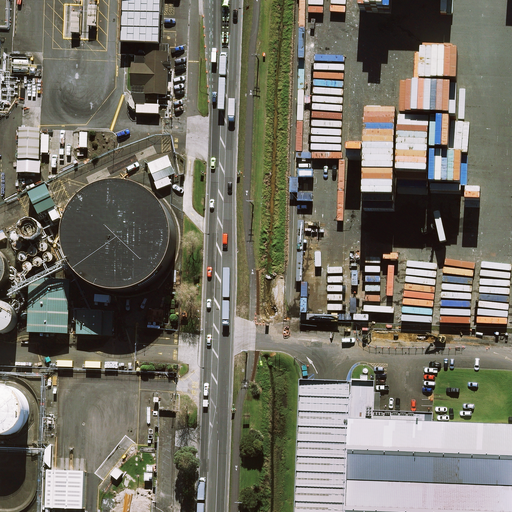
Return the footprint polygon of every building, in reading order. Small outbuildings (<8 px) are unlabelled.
[(159,0),(123,0),(122,37),(159,39),(159,0)] [(98,28),(100,9),(92,8),(90,28),(98,28)] [(81,35),(82,16),(74,16),(74,35),(81,35)] [(171,53),(146,52),(146,55),(137,55),(137,65),(135,65),(133,95),(169,96),(171,53)] [(30,60),(15,59),(14,72),(29,73),(30,60)] [(44,125),(23,124),(22,163),(43,164),(44,125)] [(116,275),(121,277),(127,277),(133,277),(138,276),(143,275),(149,273),(153,271),(158,268),(162,264),(166,260),(170,256),(173,252),(175,246),(178,241),(179,236),(180,230),(180,225),(180,219),(179,214),(178,209),(175,203),(173,199),(170,194),(166,190),(162,186),(158,182),(153,180),(148,177),(143,175),(138,174),(132,173),(127,173),(121,174),(116,174),(110,176),(106,178),(100,181),(96,184),(92,188),(88,192),(85,196),(82,201),(80,206),(78,211),(77,217),(76,222),(76,228),(77,234),(78,239),(80,244),(82,249),(85,254),(88,258),(92,263),(96,266),(100,269),(106,272),(110,274),(116,275)] [(66,220),(50,185),(32,193),(43,217),(53,213),(57,224),(66,220)] [(34,225),(32,226),(31,227),(30,227),(29,229),(29,230),(28,231),(28,233),(28,234),(29,235),(29,237),(30,238),(31,239),(32,240),(33,240),(35,241),(36,241),(38,241),(39,240),(40,240),(41,239),(42,238),(43,237),(44,235),(44,234),(44,233),(44,231),(44,230),(43,229),(42,228),(42,227),(40,226),(39,225),(38,225),(36,225),(35,225),(34,225)] [(0,285),(2,285),(4,283),(6,282),(8,280),(9,278),(10,276),(12,274),(13,272),(13,269),(14,267),(14,264),(13,262),(13,260),(13,257),(12,255),(10,253),(9,251),(7,249),(6,247),(4,246),(2,244),(0,243),(0,285)] [(71,336),(73,284),(57,289),(33,304),(31,334),(71,336)] [(0,330),(2,332),(6,334),(11,334),(15,332),(18,330),(21,326),(22,322),(22,317),(20,313),(18,310),(14,307),(10,306),(5,307),(1,309),(0,309),(0,330)] [(115,312),(80,312),(79,336),(114,336),(115,312)] [(9,429),(12,429),(15,428),(17,428),(20,427),(22,426),(24,424),(26,423),(28,421),(30,419),(31,417),(32,414),(33,412),(34,409),(34,407),(34,404),(34,401),(34,399),(33,396),(32,394),(31,392),(30,389),(28,388),(26,386),(24,384),(22,383),(19,381),(17,381),(15,380),(12,380),(9,380),(7,380),(4,380),(2,381),(0,381),(0,426),(2,427),(4,428),(7,428),(9,429)] [(350,413),(351,382),(324,381),(298,380),(293,511),(345,511),(347,474),(350,413)] [(511,421),(350,413),(347,474),(511,481),(511,421)] [(89,465),(52,463),(50,500),(87,502),(89,465)] [(123,473),(117,467),(110,474),(116,480),(123,473)] [(511,511),(511,481),(347,474),(345,511),(511,511)] [(151,511),(152,501),(138,500),(137,511),(151,511)]
